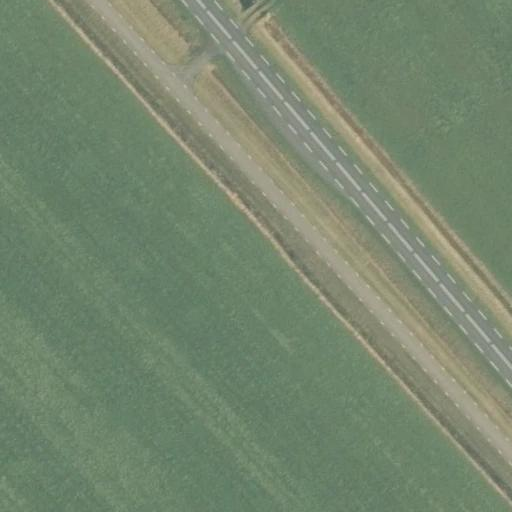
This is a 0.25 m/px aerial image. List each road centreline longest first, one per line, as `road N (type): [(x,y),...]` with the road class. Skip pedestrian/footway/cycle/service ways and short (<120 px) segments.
road 1 (unclassified): [(511,456),(172,85)]
road 2 (primary): [(511,369),(228,39)]
